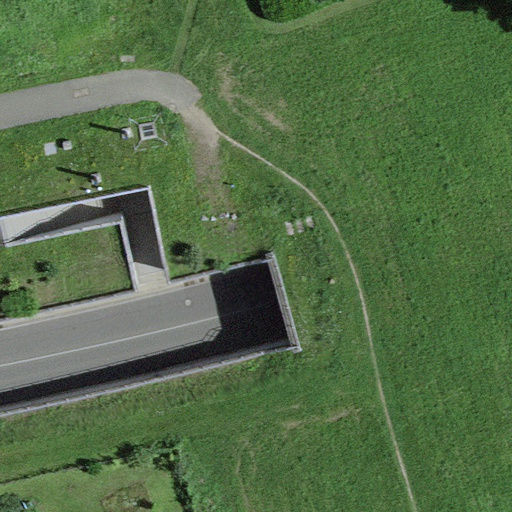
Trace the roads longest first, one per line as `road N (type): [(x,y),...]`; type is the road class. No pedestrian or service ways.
road 1 (primary): [(0,356),(276,295),(511,231)]
road 2 (track): [(0,461),(361,381)]
